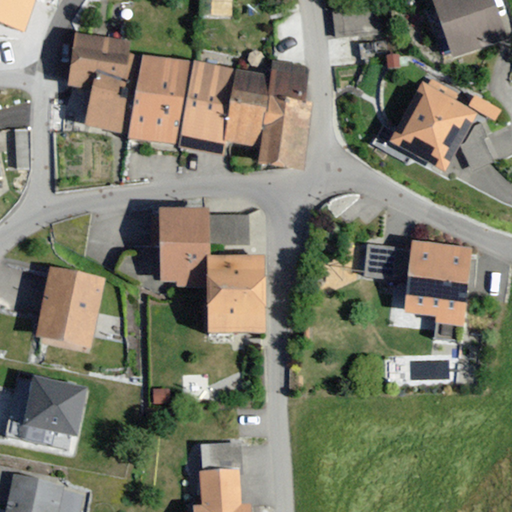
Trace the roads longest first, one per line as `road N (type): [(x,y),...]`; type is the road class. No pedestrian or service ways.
road 1 (residential): [(286,511),(274,340),(281,182)]
road 2 (residential): [(38,207),(281,182)]
road 3 (residential): [(38,207),(47,58),(74,0)]
road 4 (residential): [(330,177),(373,183),(511,248)]
road 5 (residential): [(330,177),(309,0)]
